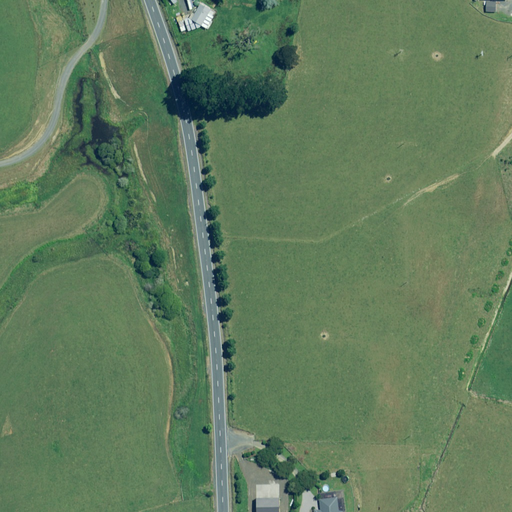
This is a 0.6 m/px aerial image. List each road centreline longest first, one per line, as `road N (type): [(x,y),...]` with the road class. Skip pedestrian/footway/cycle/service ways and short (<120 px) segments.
road 1 (unclassified): [(153,0),(181,80),(214,339),(220,511)]
road 2 (unclassified): [(0,175),(24,162),(66,107),(71,70),(101,38),(110,0)]
